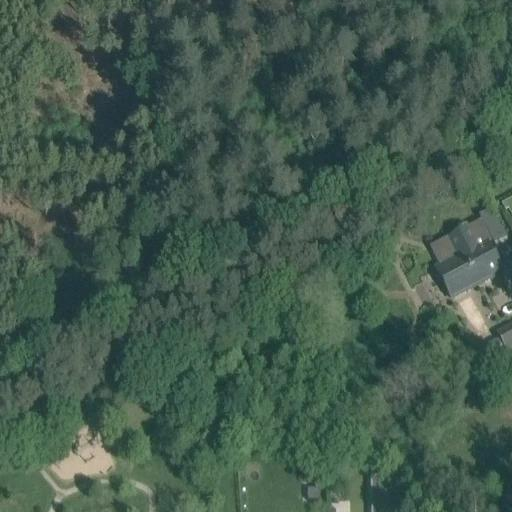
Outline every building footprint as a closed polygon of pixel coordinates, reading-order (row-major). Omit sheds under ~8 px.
[(511,199),(502,205),(506,211),(508,210),(511,216),(511,199)] [(505,237),(495,219),(491,210),(479,216),(482,221),(429,249),(439,268),(455,297),(501,273),(487,245),(492,242),(493,243),(505,237)] [(303,301),(293,321),(307,328),(317,308),(303,301)] [(511,327),(497,336),(504,349),(511,344),(511,327)] [(380,478),(370,478),(370,485),(371,485),(371,508),(380,508),(380,503),(392,503),(392,511),(395,511),(402,511),(401,502),(380,478)]
